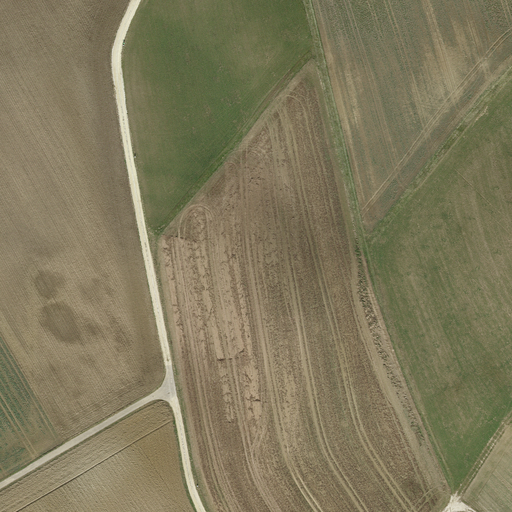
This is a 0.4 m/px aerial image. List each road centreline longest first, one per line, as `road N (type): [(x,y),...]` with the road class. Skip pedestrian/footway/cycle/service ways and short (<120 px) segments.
road 1 (track): [(202,511),(190,484),(116,65),(135,0)]
road 2 (track): [(172,385),(0,487)]
